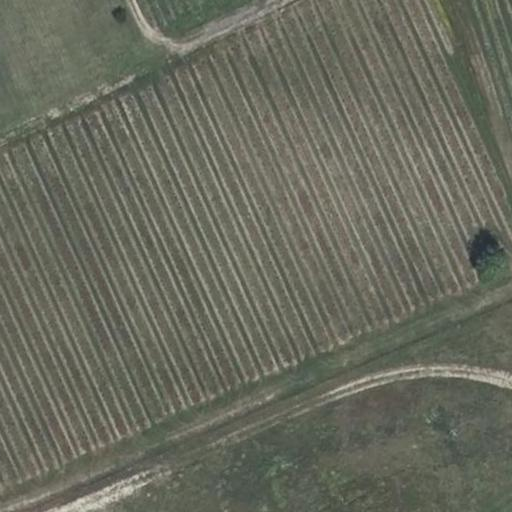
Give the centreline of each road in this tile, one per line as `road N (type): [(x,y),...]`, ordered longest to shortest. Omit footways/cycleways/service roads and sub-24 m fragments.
road 1 (unknown): [(30,511),(348,382),(468,364),(511,376)]
road 2 (track): [(132,0),(149,31),(167,42),(193,41),(277,0)]
